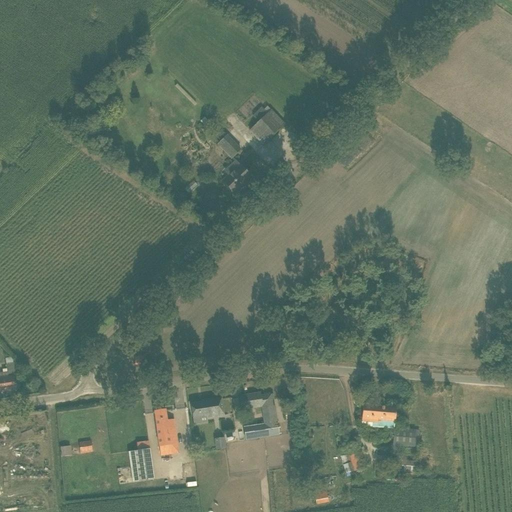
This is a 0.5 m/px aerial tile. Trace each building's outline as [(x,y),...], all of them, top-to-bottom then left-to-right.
[(271,110),(249,130),(263,145),(284,124),(271,110)] [(226,136),(217,144),(232,158),(241,150),(226,136)] [(250,176),(239,165),(221,181),(234,195),(242,187),(239,184),(242,181),(243,182),(250,176)] [(135,367),(147,366),(146,356),(134,357),(135,367)] [(17,376),(15,364),(7,365),(7,372),(0,372),(0,392),(15,390),(13,376),(17,376)] [(260,408),(258,394),(237,397),(239,411),(260,408)] [(272,394),(260,396),(262,407),(265,425),(277,424),(274,405),(272,406),(271,400),(273,400),(272,394)] [(223,415),(220,398),(202,401),(202,402),(190,404),(192,419),(204,417),(204,418),(223,415)] [(396,408),(363,405),(361,426),(394,429),(396,408)] [(178,452),(173,420),(166,421),(165,410),(154,412),(160,454),(178,452)] [(395,430),(392,452),(402,454),(403,447),(413,448),(415,433),(395,430)] [(216,450),(226,449),(224,437),(215,439),(216,450)] [(80,454),(92,452),(90,441),(79,443),(80,454)] [(357,444),(346,447),(353,471),(364,467),(357,444)] [(61,447),(61,456),(71,456),(71,446),(61,447)] [(129,452),(132,482),(155,480),(152,449),(129,452)] [(416,473),(416,462),(391,460),(390,471),(416,473)] [(186,490),(197,488),(196,475),(184,476),(186,490)] [(316,496),(318,505),(330,502),(327,493),(316,496)]
